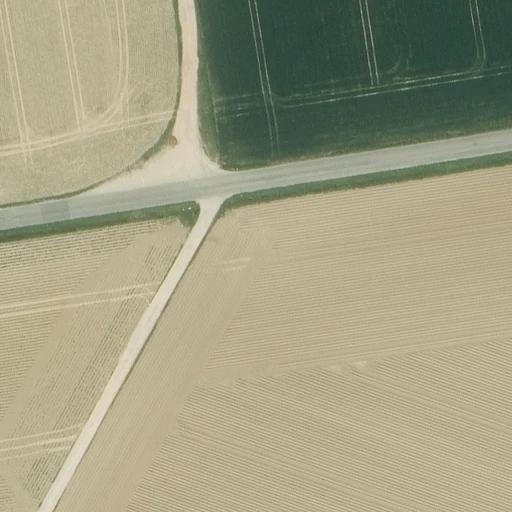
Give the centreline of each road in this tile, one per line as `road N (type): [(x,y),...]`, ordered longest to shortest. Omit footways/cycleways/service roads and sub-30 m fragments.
road 1 (tertiary): [(0,220),(511,141)]
road 2 (track): [(184,0),(208,187)]
